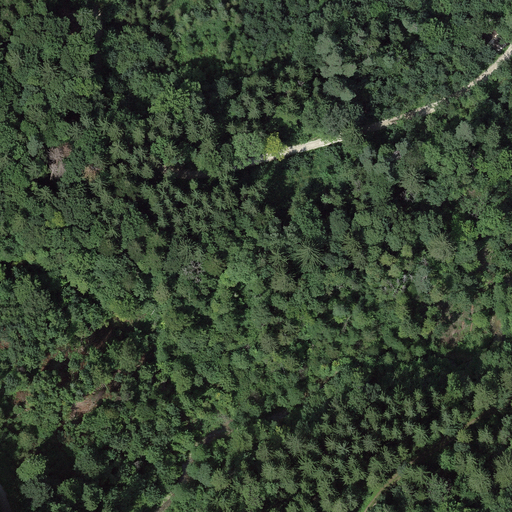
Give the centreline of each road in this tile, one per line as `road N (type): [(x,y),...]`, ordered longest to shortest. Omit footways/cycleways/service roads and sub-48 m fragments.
road 1 (track): [(95,0),(96,91),(105,114),(121,139),(172,168),(217,169),(391,126),(460,96),(511,60)]
road 2 (track): [(356,511),(376,475),(511,391)]
road 3 (track): [(511,17),(394,17),(340,0)]
